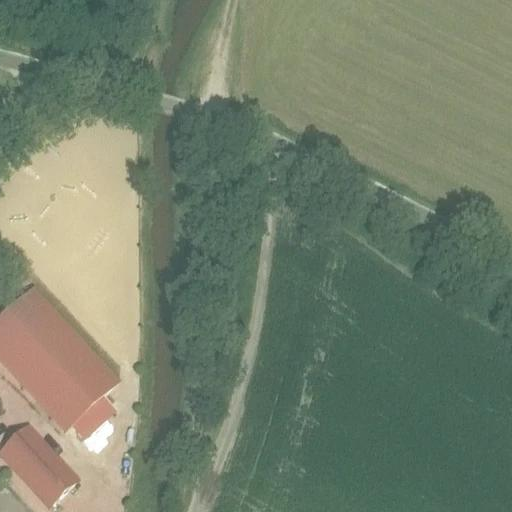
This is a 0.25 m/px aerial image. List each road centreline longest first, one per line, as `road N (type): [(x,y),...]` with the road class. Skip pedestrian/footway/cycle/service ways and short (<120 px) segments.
road 1 (unclassified): [(511,263),(264,138),(40,68)]
road 2 (track): [(282,147),(205,478)]
